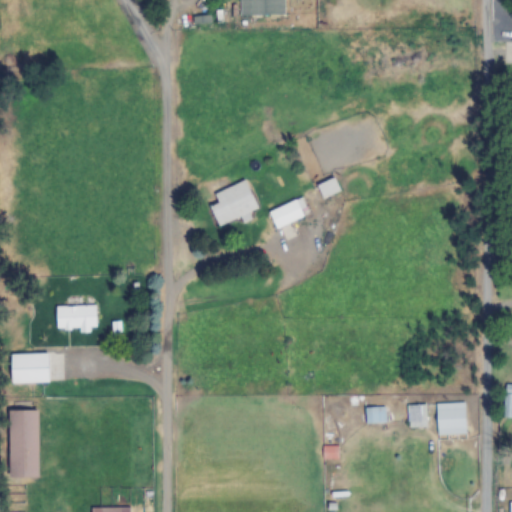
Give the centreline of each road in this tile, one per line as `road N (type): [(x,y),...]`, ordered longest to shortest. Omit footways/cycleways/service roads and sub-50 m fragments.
road 1 (residential): [(123,0),(157,56),(167,511)]
road 2 (residential): [(484,511),(484,0)]
